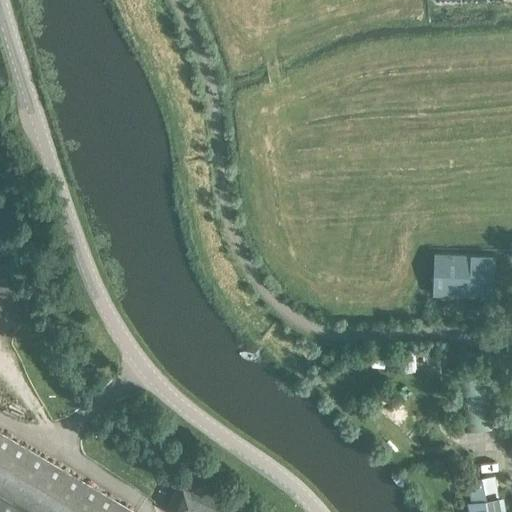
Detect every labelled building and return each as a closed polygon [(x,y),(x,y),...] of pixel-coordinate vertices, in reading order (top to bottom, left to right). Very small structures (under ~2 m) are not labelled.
[(492,295),(493,255),(433,253),(432,293),(438,293),(437,311),(489,313),(490,295),(492,295)] [(458,430),(502,424),(494,364),(450,369),(458,430)] [(0,496),(27,511),(134,511),(0,432),(0,496)] [(469,478),(473,501),(469,502),(470,511),(502,511),(500,497),(496,497),(492,474),(469,478)] [(251,511),(180,479),(165,511),(166,511),(251,511)] [(27,511),(0,496),(0,511),(27,511)]
